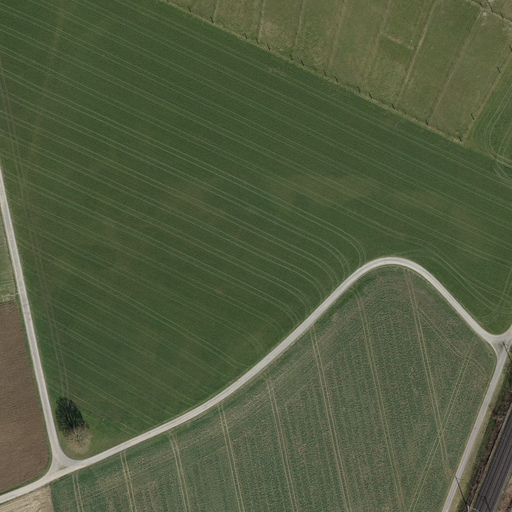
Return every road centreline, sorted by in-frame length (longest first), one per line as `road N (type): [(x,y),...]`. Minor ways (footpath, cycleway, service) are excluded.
road 1 (track): [(63,473),(196,414),(254,373),(353,277),(387,260),(425,272),(489,340),(509,337)]
road 2 (track): [(0,185),(63,473)]
road 3 (track): [(509,337),(446,511)]
